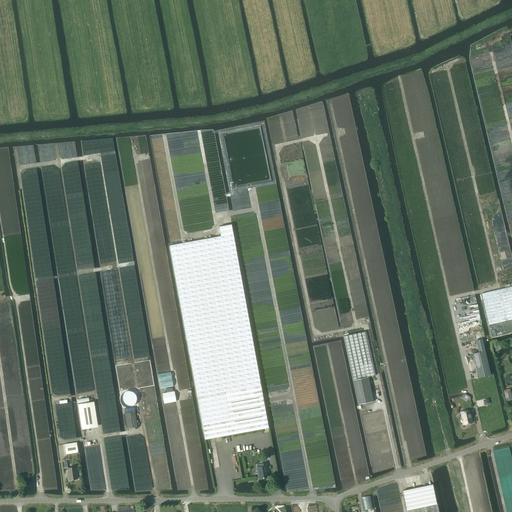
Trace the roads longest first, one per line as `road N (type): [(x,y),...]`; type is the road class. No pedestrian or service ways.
road 1 (unclassified): [(0,501),(333,498)]
road 2 (track): [(312,498),(251,188)]
road 3 (track): [(139,406),(97,155),(57,162)]
road 4 (track): [(459,339),(399,77)]
road 5 (track): [(92,385),(57,162),(19,167)]
road 6 (track): [(174,386),(133,152)]
road 7 (track): [(356,326),(315,137)]
road 8 (unclassified): [(333,498),(511,435)]
road 9 (track): [(18,501),(0,367)]
road 10 (track): [(256,208),(214,216),(198,131)]
